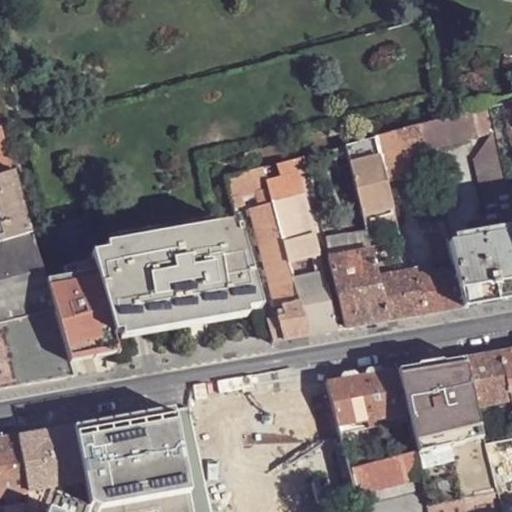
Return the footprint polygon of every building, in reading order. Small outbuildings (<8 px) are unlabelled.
[(45,208),(93,194),(110,254),(221,234),(202,164),(437,101),(431,20),(23,131),(45,208)] [(511,97),(486,105),(487,108),(492,134),(496,149),(511,214),(511,97)] [(492,134),(487,108),(456,116),(419,125),(419,126),(425,150),(492,134)] [(0,176),(14,172),(0,122),(0,176)] [(375,138),(385,184),(387,184),(430,174),(425,150),(419,126),(375,138)] [(511,214),(496,149),(492,134),(472,161),(489,229),(511,224),(511,214)] [(375,138),(345,146),(347,155),(361,216),(367,215),(393,209),(387,184),(385,184),(375,138)] [(334,158),(347,155),(345,146),(332,150),(334,158)] [(274,165),(277,178),(295,174),(307,171),(304,157),(274,165)] [(274,165),(260,169),(264,182),(277,178),(274,165)] [(225,178),(231,199),(259,191),(266,189),(264,182),(260,169),(225,178)] [(14,172),(0,176),(0,220),(4,235),(6,241),(31,234),(14,172)] [(316,256),(295,174),(277,178),(264,182),(266,189),(271,206),(287,262),(294,261),(316,256)] [(271,206),(266,189),(259,191),(264,208),(271,206)] [(249,212),(271,289),(293,283),(292,279),(289,268),(287,262),(271,206),(264,208),(249,212)] [(426,214),(430,233),(444,230),(439,211),(426,214)] [(373,239),(367,215),(361,216),(365,233),(367,241),(373,239)] [(80,220),(31,234),(53,311),(64,353),(86,347),(89,358),(116,351),(112,336),(107,321),(90,257),(80,220)] [(447,244),(444,230),(430,233),(426,234),(432,257),(433,257),(437,272),(453,269),(447,244)] [(262,309),(240,231),(221,234),(110,254),(90,257),(107,321),(112,336),(262,309)] [(400,239),(401,245),(407,244),(408,243),(405,232),(398,234),(399,239),(400,239)] [(328,258),(369,250),(368,246),(367,241),(365,233),(323,240),(328,258)] [(511,233),(447,244),(453,269),(462,309),(511,299),(511,233)] [(0,324),(53,311),(31,234),(6,241),(1,242),(0,242),(0,324)] [(345,329),(386,322),(376,277),(369,250),(328,258),(345,329)] [(462,309),(453,269),(437,272),(414,277),(423,316),(462,309)] [(386,322),(423,316),(414,277),(413,271),(376,277),(386,322)] [(321,273),(292,279),(293,283),(299,304),(301,311),(308,336),(336,331),(326,287),(324,288),(321,273)] [(276,310),(283,308),(299,304),(293,283),(271,289),(276,310)] [(299,304),(283,308),(285,316),(301,311),(299,304)] [(0,391),(72,378),(67,364),(64,353),(53,311),(0,324),(0,391)] [(308,336),(301,311),(285,316),(276,319),(281,341),(308,336)] [(276,319),(266,321),(270,333),(272,343),(281,341),(276,319)] [(64,353),(67,364),(89,358),(86,347),(64,353)] [(511,350),(499,353),(511,403),(511,405),(511,350)] [(511,403),(499,353),(463,359),(477,410),(511,403)] [(463,359),(395,371),(406,414),(408,421),(413,440),(416,453),(485,441),(477,410),(463,359)] [(395,371),(325,384),(336,426),(406,414),(395,371)] [(325,384),(286,390),(293,414),(317,502),(354,497),(343,453),(338,434),(336,426),(325,384)] [(319,511),(317,502),(293,414),(286,390),(273,393),(256,396),(238,399),(244,426),(255,475),(261,499),(264,511),(319,511)] [(218,482),(255,475),(244,426),(238,399),(216,403),(221,425),(205,428),(215,472),(218,482)] [(192,511),(174,410),(72,428),(84,483),(88,504),(67,497),(52,493),(47,502),(43,511),(192,511)] [(408,421),(406,414),(336,426),(338,434),(408,421)] [(34,435),(16,438),(25,494),(64,486),(84,483),(72,428),(54,431),(34,435)] [(0,498),(25,494),(16,438),(0,440),(0,498)] [(343,453),(354,497),(422,477),(416,453),(413,440),(343,453)] [(511,511),(511,459),(491,464),(498,494),(500,502),(502,511),(511,511)] [(202,474),(210,511),(224,511),(223,505),(218,482),(215,472),(202,474)] [(84,483),(64,486),(67,497),(88,504),(84,483)] [(47,502),(52,493),(25,494),(26,503),(24,510),(28,511),(36,511),(41,500),(47,502)] [(500,502),(498,494),(473,498),(475,505),(500,502)] [(469,511),(468,507),(466,498),(429,504),(431,511),(469,511)] [(475,505),(473,498),(466,498),(468,507),(475,505)] [(264,511),(261,499),(223,505),(224,511),(264,511)] [(43,511),(47,502),(41,500),(36,511),(43,511)]
